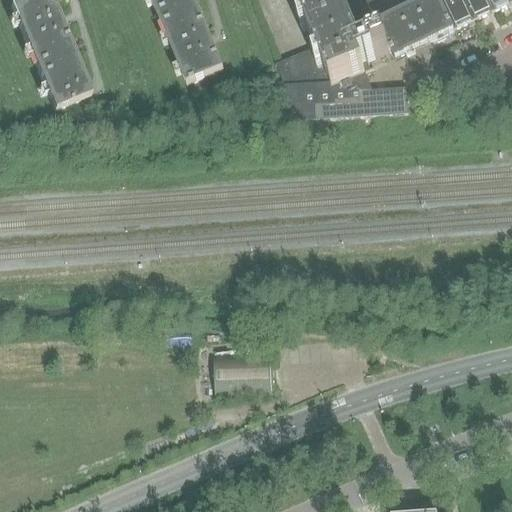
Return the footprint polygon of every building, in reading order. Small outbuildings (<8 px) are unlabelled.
[(90,98),(58,20),(49,0),(31,0),(10,9),(54,114),(90,98)] [(224,72),(193,0),(149,0),(187,87),(224,72)] [(361,67),(391,55),(384,42),(377,25),(364,31),(359,20),(354,8),(351,0),(293,0),(315,51),(276,67),(284,86),(286,124),(408,116),(407,91),(373,94),(361,67)] [(351,0),(354,8),(373,0),(351,0)] [(359,20),(379,11),(374,0),(373,0),(354,8),(359,20)] [(398,15),(384,22),(377,25),(384,42),(391,55),(394,62),(416,52),(453,34),(436,0),(429,0),(411,9),(398,15)] [(407,0),(411,9),(429,0),(407,0)] [(436,0),(453,34),(472,25),(461,0),(436,0)] [(461,0),(472,25),(492,15),(484,0),(461,0)] [(484,0),(492,15),(510,6),(507,0),(484,0)] [(377,25),(384,22),(379,11),(359,20),(364,31),(377,25)] [(273,356),(213,359),(215,403),(275,400),(273,356)]
